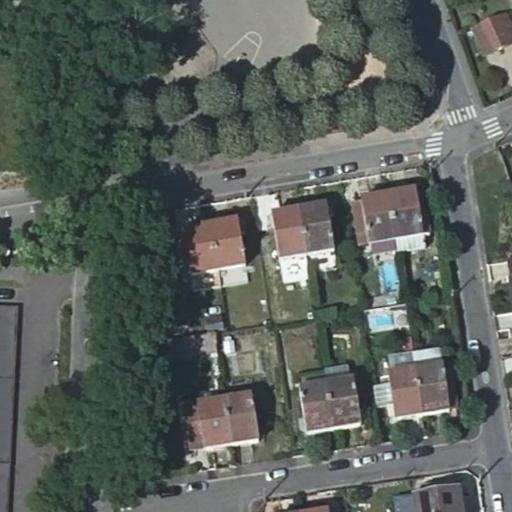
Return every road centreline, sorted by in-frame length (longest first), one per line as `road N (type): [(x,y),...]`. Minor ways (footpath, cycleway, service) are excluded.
road 1 (residential): [(460,137),(136,197),(74,218)]
road 2 (residential): [(495,446),(253,485),(151,511)]
road 3 (residential): [(495,446),(455,166),(460,137)]
road 4 (residential): [(70,511),(74,218)]
road 5 (residential): [(460,137),(463,114),(428,0)]
